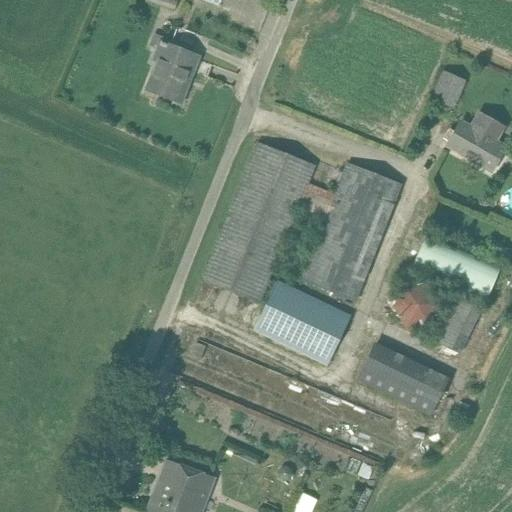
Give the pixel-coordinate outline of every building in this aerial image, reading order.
[(198,57),(179,50),(161,43),(154,60),(158,62),(147,91),(176,102),(187,73),(191,75),(198,57)] [(455,108),(465,82),(442,73),(432,98),(455,108)] [(471,128),(460,122),(446,146),(491,172),(505,148),(495,142),(503,127),(479,114),(471,128)] [(298,207),(307,184),(314,166),(257,143),(202,280),(260,303),(298,207)] [(335,196),(307,184),(298,207),(326,218),(301,281),(354,302),(401,185),(347,164),(335,196)] [(502,265),(425,232),(408,272),(486,304),(502,265)] [(286,286),(277,281),(253,331),(327,367),(351,316),(297,290),(300,283),(290,278),(286,286)] [(423,280),(388,294),(402,329),(437,314),(423,280)] [(459,352),(481,308),(455,294),(432,339),(459,352)] [(353,382),(430,414),(447,374),(370,342),(353,382)] [(166,462),(148,511),(149,511),(200,511),(213,479),(166,462)]
